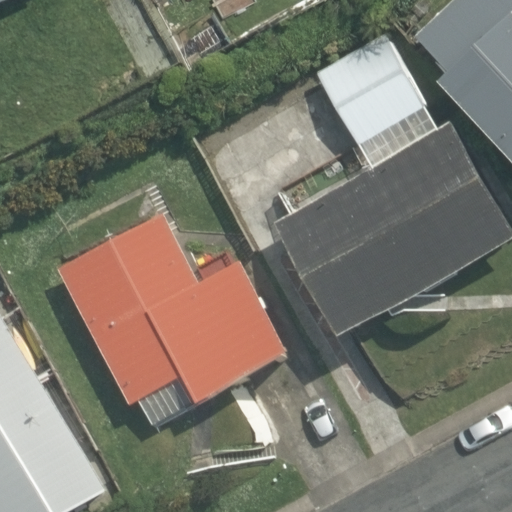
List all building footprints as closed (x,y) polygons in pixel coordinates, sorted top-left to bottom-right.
[(452,77),(443,86),(511,159),(511,0),(461,0),(419,40),(452,77)] [(375,171),(281,227),(346,342),(511,246),(511,220),(455,125),(444,132),(391,40),(322,77),(375,171)] [(169,216),(62,272),(134,409),(142,405),(156,428),(200,404),(202,408),(296,356),(248,265),(205,287),(169,216)] [(5,239),(20,269),(47,255),(30,225),(5,239)] [(0,511),(80,511),(111,494),(0,305),(0,511)]
